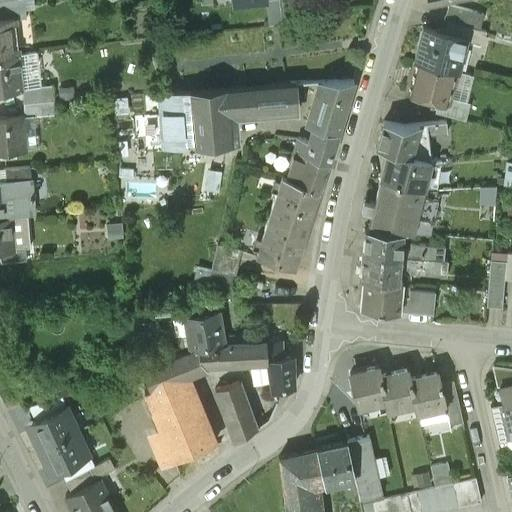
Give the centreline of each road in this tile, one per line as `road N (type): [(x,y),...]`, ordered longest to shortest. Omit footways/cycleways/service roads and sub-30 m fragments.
road 1 (residential): [(321,327),(337,202),(395,0)]
road 2 (residential): [(174,511),(295,413),(309,388),(321,327)]
road 3 (residential): [(500,511),(460,338)]
road 4 (residential): [(321,327),(460,338)]
